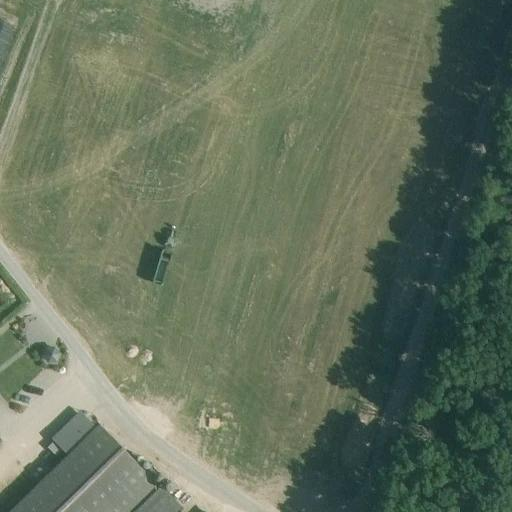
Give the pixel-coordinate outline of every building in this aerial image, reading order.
[(172,331),(167,346),(188,353),(201,317),(188,313),(181,334),(172,331)] [(50,437),(68,455),(96,428),(79,410),(50,437)] [(137,511),(161,489),(99,425),(96,428),(68,455),(52,471),(92,511),(137,511)] [(92,511),(52,471),(8,511),(92,511)] [(182,511),(161,489),(137,511),(182,511)]
